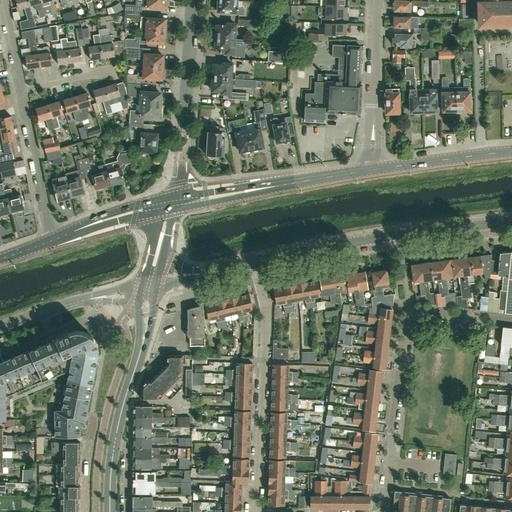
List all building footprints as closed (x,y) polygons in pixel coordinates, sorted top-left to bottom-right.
[(30,6),(28,0),(15,0),(18,9),(24,8),(28,20),(20,22),(21,29),(36,27),(30,6)] [(41,0),(28,0),(30,6),(34,5),(36,11),(38,10),(41,18),(45,16),(43,7),(41,0)] [(41,0),(43,7),(50,5),(52,15),(57,14),(53,0),(41,0)] [(136,1),(135,12),(142,12),(142,7),(148,8),(148,6),(166,7),(166,2),(168,3),(168,0),(142,0),(142,1),(136,1)] [(237,1),(227,0),(216,0),(216,5),(218,6),(217,12),(231,13),(231,14),(243,15),(243,9),(236,8),(237,1)] [(511,0),(484,0),(485,3),(479,3),(480,25),(511,24),(511,0)] [(428,2),(411,1),(394,1),(394,4),(393,5),(393,9),(394,10),(394,11),(413,12),(416,12),(417,6),(428,7),(428,2)] [(120,5),(113,9),(116,14),(123,10),(120,5)] [(318,8),(318,15),(320,18),(321,18),(321,23),(325,23),(334,23),(334,17),(340,18),(346,18),(347,7),(325,6),(320,6),(318,8)] [(125,11),(125,18),(135,18),(134,20),(141,21),(140,30),(146,30),(167,31),(167,25),(165,25),(165,20),(147,18),(142,17),(142,12),(135,12),(125,11)] [(413,33),(423,34),(432,34),(432,29),(418,28),(418,23),(426,23),(426,17),(409,17),(393,17),(393,20),(392,20),(392,26),(393,26),(393,27),(413,28),(413,33)] [(81,28),(81,23),(76,23),(76,29),(79,47),(84,46),(83,37),(81,28)] [(215,30),(214,38),(234,39),(235,24),(222,23),(222,24),(222,26),(217,26),(216,29),(215,30)] [(346,24),(339,23),(325,23),(325,34),(325,35),(328,35),(336,35),(337,34),(346,35),(346,24)] [(50,27),(51,41),(58,40),(57,26),(50,27)] [(44,28),(43,28),(43,35),(44,42),(46,42),(51,41),(50,27),(44,28)] [(37,49),(34,30),(26,31),(22,32),(23,39),(27,38),(31,55),(25,56),(27,69),(40,67),(37,49)] [(139,48),(140,43),(146,44),(146,42),(164,44),(164,38),(166,39),(167,31),(146,30),(146,37),(134,36),(134,39),(126,38),(126,47),(139,48)] [(102,58),(99,37),(99,34),(93,35),(95,46),(88,47),(90,60),(102,58)] [(415,47),(415,39),(411,39),(411,35),(395,34),(395,38),(393,38),(393,44),(395,45),(395,46),(415,47)] [(102,58),(103,58),(115,56),(114,53),(125,52),(124,40),(113,41),(111,35),(99,37),(102,58)] [(70,62),(67,42),(67,38),(61,39),(62,51),(56,52),(58,64),(70,62)] [(234,39),(214,38),(214,46),(215,47),(215,50),(220,50),(220,52),(221,52),(221,53),(233,54),(234,39)] [(70,62),(71,62),(82,61),(80,48),(77,49),(76,41),(67,42),(70,62)] [(360,113),(361,83),(358,83),(360,46),(332,45),(332,57),(339,57),(338,75),(326,74),(318,74),(317,82),(315,82),(314,94),(325,95),(324,112),(339,113),(345,113),(359,113),(359,114),(360,114),(360,113)] [(49,47),(37,49),(40,67),(52,65),(50,52),(49,47)] [(126,47),(126,54),(134,54),(134,57),(138,57),(138,59),(144,60),(144,66),(164,67),(165,61),(163,61),(163,55),(149,54),(150,48),(139,48),(126,47)] [(404,58),(404,51),(393,51),(392,63),(401,63),(401,58),(404,58)] [(214,74),(214,78),(250,80),(250,75),(239,74),(237,76),(235,75),(235,73),(231,73),(232,64),(223,63),(223,65),(214,65),(212,66),(212,71),(213,72),(213,74),(214,74)] [(128,83),(132,83),(140,84),(141,79),(143,80),(143,78),(161,79),(162,74),(164,74),(164,67),(144,66),(143,73),(137,73),(137,75),(127,74),(127,83),(128,83)] [(414,68),(405,68),(406,81),(410,80),(410,89),(410,113),(416,112),(418,114),(421,114),(422,112),(423,112),(423,89),(416,89),(415,89),(415,78),(414,78),(414,68)] [(256,81),(250,80),(214,78),(214,81),(212,81),(212,84),(211,85),(211,89),(212,90),(212,91),(221,91),(221,93),(230,94),(231,85),(238,85),(238,87),(256,88),(260,88),(261,82),(256,82),(256,81)] [(441,88),(442,88),(442,112),(450,111),(450,113),(456,113),(455,87),(448,88),(448,79),(441,80),(441,88)] [(455,87),(456,113),(463,113),(462,111),(470,111),(470,87),(470,80),(463,80),(463,87),(455,87)] [(116,83),(105,87),(109,99),(110,105),(120,102),(123,110),(123,109),(124,114),(129,113),(130,113),(129,111),(128,108),(127,95),(121,97),(117,84),(116,83)] [(140,84),(132,83),(128,83),(127,83),(128,95),(133,96),(133,97),(140,97),(139,104),(162,105),(162,99),(160,98),(160,93),(142,92),(142,90),(140,90),(140,84)] [(390,83),(385,83),(386,113),(399,113),(398,89),(390,89),(390,83)] [(105,87),(93,91),(97,102),(97,103),(103,101),(107,114),(108,114),(112,113),(113,113),(110,105),(109,99),(105,87)] [(423,89),(423,112),(424,112),(426,114),(429,114),(430,112),(436,112),(436,89),(423,89)] [(87,93),(75,96),(83,120),(86,119),(88,119),(85,107),(91,105),(87,93)] [(232,93),(231,100),(245,101),(246,93),(232,93)] [(324,122),(324,112),(325,95),(314,94),(306,94),(304,121),(324,122)] [(75,96),(63,100),(67,113),(73,112),(76,123),(82,121),(83,120),(75,96)] [(55,129),(60,127),(56,116),(63,114),(59,101),(47,105),(55,129)] [(139,111),(130,110),(129,123),(130,124),(143,124),(143,120),(152,121),(153,117),(159,117),(159,112),(161,111),(162,105),(139,104),(139,111)] [(55,129),(47,105),(42,107),(41,105),(35,106),(36,109),(35,109),(39,121),(45,119),(49,131),(55,129)] [(255,123),(246,124),(251,149),(252,149),(253,151),(258,150),(258,148),(263,147),(259,129),(261,129),(259,122),(266,121),(264,109),(253,111),(255,123)] [(0,130),(13,128),(11,116),(0,118),(0,130)] [(276,118),(270,119),(273,132),(274,132),(276,143),(282,142),(283,144),(286,144),(288,143),(288,140),(289,140),(289,136),(294,135),(292,122),(286,123),(278,125),(277,120),(277,118),(276,118)] [(251,149),(246,124),(237,126),(236,120),(228,122),(229,131),(234,130),(235,134),(236,133),(240,152),(244,151),(245,152),(250,151),(250,150),(251,149)] [(143,124),(130,124),(130,130),(134,130),(133,138),(141,139),(140,151),(147,151),(147,154),(155,154),(156,142),(158,142),(159,141),(160,134),(147,133),(147,131),(142,131),(143,124)] [(206,156),(208,156),(208,157),(208,158),(209,158),(209,159),(210,159),(211,159),(212,159),(213,159),(213,158),(214,158),(214,157),(215,156),(223,156),(224,151),(227,151),(227,143),(225,133),(219,132),(220,126),(210,125),(209,131),(208,131),(206,156)] [(13,128),(0,130),(0,131),(0,132),(1,137),(0,137),(0,143),(16,140),(13,128)] [(100,129),(88,133),(90,139),(102,135),(100,129)] [(18,153),(16,140),(0,143),(0,150),(4,150),(5,155),(18,153)] [(46,153),(60,150),(58,142),(44,144),(46,153)] [(131,162),(130,149),(120,152),(120,154),(118,155),(117,158),(117,160),(114,161),(114,162),(113,161),(104,164),(110,185),(124,181),(121,169),(123,169),(125,166),(124,164),(131,162)] [(48,161),(52,160),(61,158),(60,150),(46,153),(48,161)] [(85,175),(92,173),(88,159),(81,161),(85,175)] [(23,160),(13,162),(14,168),(25,166),(23,160)] [(78,170),(65,174),(66,176),(67,180),(71,197),(73,197),(73,198),(78,196),(78,195),(85,194),(81,180),(80,176),(85,175),(81,161),(81,160),(76,161),(78,170)] [(14,168),(13,162),(0,164),(0,170),(2,179),(15,177),(14,168)] [(100,172),(92,175),(96,189),(110,185),(104,164),(98,165),(100,172)] [(52,180),(53,184),(57,201),(71,197),(67,180),(67,178),(66,178),(66,176),(52,180)] [(4,190),(10,213),(24,209),(21,195),(12,197),(10,189),(4,190)] [(0,214),(10,213),(4,190),(0,191),(0,214)] [(498,310),(505,311),(511,252),(510,253),(500,254),(499,262),(491,261),(490,275),(498,275),(497,275),(503,276),(501,290),(500,290),(499,298),(488,296),(487,307),(487,311),(498,312),(498,310)] [(471,257),(473,274),(485,272),(486,280),(489,279),(490,275),(491,261),(492,255),(471,257)] [(471,257),(461,259),(467,298),(471,298),(470,284),(469,285),(467,274),(473,274),(471,257)] [(466,298),(467,298),(461,259),(452,260),(454,276),(459,276),(461,297),(456,297),(457,308),(468,309),(466,298)] [(440,261),(444,295),(449,294),(446,277),(451,277),(449,260),(440,261)] [(440,261),(430,263),(433,280),(433,284),(438,283),(440,294),(434,295),(436,306),(446,307),(444,295),(440,261)] [(434,295),(434,294),(429,294),(428,281),(433,280),(430,263),(421,264),(425,294),(427,305),(436,306),(434,295)] [(411,265),(413,282),(419,282),(420,295),(415,296),(416,303),(427,305),(425,294),(421,264),(411,265)] [(373,308),(380,308),(392,310),(394,294),(383,296),(382,288),(388,287),(386,271),(384,271),(384,269),(378,270),(378,272),(373,273),(375,290),(373,291),(374,297),(371,297),(373,308)] [(359,298),(360,306),(365,306),(362,291),(362,290),(367,289),(365,272),(355,274),(358,291),(359,298)] [(356,306),(360,306),(359,298),(358,291),(355,274),(345,275),(348,292),(354,291),(356,306)] [(343,276),(331,278),(335,303),(342,304),(340,293),(340,292),(345,291),(343,276)] [(331,278),(320,280),(321,290),(319,291),(320,296),(329,294),(331,303),(335,303),(331,278)] [(320,296),(319,291),(318,280),(306,282),(311,308),(316,308),(314,298),(320,296)] [(306,282),(295,284),(298,301),(305,299),(305,303),(306,303),(307,309),(311,308),(306,282)] [(295,284),(285,286),(289,312),(294,311),(292,302),(298,301),(295,284)] [(285,286),(273,289),(276,305),(283,304),(285,313),(289,312),(285,286)] [(248,321),(247,316),(246,312),(253,310),(249,294),(238,297),(244,322),(248,321)] [(231,315),(237,314),(238,317),(239,323),(244,322),(238,297),(227,299),(231,315)] [(231,315),(227,299),(216,302),(220,318),(222,327),(226,326),(225,321),(224,317),(231,315)] [(222,327),(220,318),(216,302),(205,305),(208,321),(215,319),(216,323),(218,328),(222,327)] [(190,337),(190,346),(204,346),(204,311),(202,306),(187,310),(188,337),(190,337)] [(367,307),(367,310),(369,310),(369,311),(368,317),(391,320),(391,317),(392,310),(380,308),(373,308),(367,307)] [(390,329),(391,320),(368,317),(367,323),(378,324),(377,328),(390,329)] [(510,347),(511,328),(503,327),(499,364),(508,365),(510,347)] [(389,339),(390,329),(377,328),(377,332),(367,331),(366,337),(389,339)] [(71,332),(69,333),(0,362),(0,420),(36,420),(36,437),(80,437),(80,422),(85,422),(98,354),(98,353),(98,351),(98,349),(97,347),(97,345),(96,344),(96,342),(95,341),(94,339),(93,338),(92,337),(90,335),(89,334),(87,333),(86,333),(84,332),(82,332),(81,331),(79,331),(78,331),(76,331),(74,331),(73,332),(71,332)] [(354,344),(354,335),(345,335),(346,344),(354,344)] [(387,349),(389,339),(366,337),(365,343),(376,344),(375,348),(387,349)] [(273,340),(273,348),(272,358),(288,359),(288,348),(277,348),(277,340),(273,340)] [(386,359),(387,349),(375,348),(375,352),(364,351),(363,357),(386,359)] [(302,353),(302,358),(302,363),(316,363),(316,353),(302,353)] [(192,359),(192,356),(167,355),(167,364),(149,382),(147,381),(141,387),(141,399),(160,399),(181,378),(179,376),(182,373),(182,364),(185,364),(185,359),(192,359)] [(385,369),(386,359),(363,357),(362,367),(385,369)] [(226,370),(226,374),(252,375),(252,364),(236,363),(236,370),(232,370),(226,370)] [(272,364),(272,376),(298,377),(298,372),(288,371),(289,365),(272,364)] [(358,378),(381,381),(382,371),(369,370),(369,373),(358,372),(358,378)] [(192,373),(192,385),(204,385),(204,373),(192,373)] [(236,379),(235,386),(252,386),(252,375),(226,374),(226,379),(232,379),(236,379)] [(298,377),(272,376),(272,387),(288,388),(288,381),(298,381),(298,377)] [(379,391),(381,381),(358,378),(357,385),(368,386),(367,390),(379,391)] [(251,398),(252,386),(235,386),(235,392),(232,392),(226,392),(225,397),(251,398)] [(288,394),(288,388),(272,387),(271,398),(297,399),(298,394),(288,394)] [(378,401),(379,399),(379,391),(367,390),(367,394),(356,393),(355,398),(378,401)] [(499,395),(499,400),(511,400),(511,390),(511,391),(511,396),(499,395)] [(225,401),(231,401),(235,401),(235,408),(251,409),(251,398),(225,397),(225,401)] [(297,399),(271,398),(271,410),(287,410),(287,403),(297,404),(297,399)] [(377,411),(378,401),(355,398),(355,404),(365,406),(365,410),(377,411)] [(511,411),(511,400),(499,400),(498,405),(510,406),(509,411),(511,411)] [(161,413),(152,413),(152,406),(134,406),(134,417),(161,417),(161,413)] [(376,421),(377,411),(365,410),(364,414),(353,412),(353,418),(376,421)] [(234,411),(234,418),(225,418),(225,422),(250,423),(251,411),(234,411)] [(493,414),(492,420),(511,421),(511,411),(509,411),(509,416),(493,414)] [(271,412),(270,423),(297,424),(297,419),(287,419),(287,413),(271,412)] [(134,417),(134,427),(152,427),(152,423),(166,423),(166,421),(173,421),(173,417),(171,417),(161,417),(134,417)] [(375,431),(376,423),(376,421),(353,418),(352,424),(363,426),(362,430),(375,431)] [(511,431),(511,421),(492,420),(492,425),(508,426),(508,431),(511,431)] [(250,434),(250,423),(225,422),(225,426),(230,426),(230,427),(234,427),(234,433),(250,434)] [(270,423),(270,435),(286,435),(286,429),(296,429),(297,424),(270,423)] [(152,433),(152,427),(134,427),(133,438),(166,438),(166,433),(152,433)] [(6,435),(2,435),(2,428),(0,428),(0,439),(13,439),(13,435),(6,435)] [(325,428),(324,438),(329,438),(330,433),(341,434),(342,430),(325,428)] [(354,435),(353,441),(376,444),(376,442),(377,434),(365,432),(365,437),(354,435)] [(234,433),(233,440),(230,440),(224,440),(224,444),(250,445),(250,434),(234,433)] [(490,437),(490,442),(495,443),(511,444),(511,434),(507,434),(507,439),(490,437)] [(286,442),(286,435),(270,435),(270,446),(296,447),(296,442),(286,442)] [(151,447),(152,443),(166,443),(166,438),(133,438),(133,447),(151,447)] [(13,439),(0,439),(0,450),(3,451),(3,444),(6,444),(13,444),(13,439)] [(375,454),(376,444),(353,441),(353,447),(363,448),(363,452),(375,454)] [(63,442),(63,453),(80,454),(80,442),(63,442)] [(511,454),(511,444),(495,443),(490,442),(489,448),(506,449),(505,454),(511,454)] [(224,449),(233,449),(233,456),(249,457),(250,445),(224,444),(224,449)] [(296,447),(270,446),(269,457),(285,458),(286,451),(296,452),(296,447)] [(133,447),(133,458),(165,458),(170,458),(170,455),(156,455),(156,448),(151,448),(151,447),(133,447)] [(0,462),(6,462),(13,462),(13,458),(6,458),(3,458),(3,451),(0,450),(0,462)] [(374,463),(375,454),(363,452),(362,456),(352,455),(351,461),(374,463)] [(80,464),(80,454),(63,453),(63,464),(56,464),(80,464)] [(511,465),(511,454),(505,454),(505,459),(484,457),(484,462),(488,463),(511,465)] [(133,458),(133,468),(151,468),(151,464),(158,464),(158,463),(165,463),(165,458),(133,458)] [(249,470),(249,459),(233,459),(233,465),(229,465),(223,465),(223,470),(249,470)] [(269,460),(269,471),(295,472),(295,467),(285,467),(285,460),(269,460)] [(351,461),(350,467),(361,468),(360,472),(373,473),(374,463),(351,461)] [(13,462),(6,462),(0,462),(0,473),(3,474),(3,467),(13,467),(13,462)] [(511,465),(488,463),(487,468),(504,470),(503,475),(511,475),(511,465)] [(56,464),(56,475),(78,475),(78,465),(80,465),(80,464),(56,464)] [(33,482),(33,470),(23,470),(22,481),(33,482)] [(248,482),(249,470),(223,470),(223,474),(232,475),(232,481),(226,481),(242,482),(248,482)] [(269,471),(268,482),(285,483),(285,477),(295,477),(295,472),(269,471)] [(133,472),(133,482),(155,482),(181,482),(181,478),(164,478),(164,479),(155,480),(155,472),(133,472)] [(372,483),(373,473),(360,472),(360,475),(350,473),(349,478),(349,481),(372,483)] [(56,475),(56,486),(80,486),(78,486),(78,475),(56,475)] [(507,482),(494,481),(494,487),(511,488),(511,477),(507,477),(507,482)] [(241,493),(242,482),(226,481),(225,487),(216,487),(216,492),(241,493)] [(321,509),(321,481),(315,481),(315,496),(310,496),(310,509),(321,509)] [(331,509),(331,496),(327,496),(327,481),(321,481),(321,509),(331,509)] [(331,496),(331,509),(341,509),(341,481),(335,481),(335,496),(331,496)] [(351,496),(350,496),(347,496),(347,481),(341,481),(341,509),(351,508),(351,496)] [(24,488),(24,484),(0,482),(0,492),(5,493),(5,487),(24,488)] [(133,482),(133,493),(155,493),(155,486),(181,487),(181,482),(155,482),(133,482)] [(284,489),(285,483),(268,482),(268,494),(294,495),(294,490),(284,489)] [(369,508),(371,486),(363,485),(362,491),(351,491),(350,496),(351,496),(351,508),(369,508)] [(80,497),(80,496),(80,486),(56,486),(58,486),(58,497),(80,497)] [(511,488),(494,487),(494,492),(506,493),(505,498),(511,498),(511,488)] [(394,491),(392,511),(449,511),(451,498),(441,498),(441,499),(434,498),(434,497),(425,496),(425,497),(417,496),(417,495),(408,494),(408,495),(401,495),(401,491),(394,491)] [(216,496),(225,497),(225,504),(241,504),(241,493),(216,492),(216,496)] [(268,494),(268,505),(284,506),(284,499),(294,499),(294,495),(268,494)] [(299,496),(299,508),(308,509),(308,496),(299,496)] [(61,497),(61,508),(78,508),(78,498),(80,498),(80,497),(58,497),(61,497)] [(153,507),(182,507),(182,502),(160,501),(160,500),(152,500),(152,497),(133,497),(133,507),(153,507)] [(196,503),(196,511),(213,511),(213,503),(196,503)] [(474,511),(475,505),(475,504),(474,506),(467,505),(467,504),(460,503),(459,511),(474,511)]
